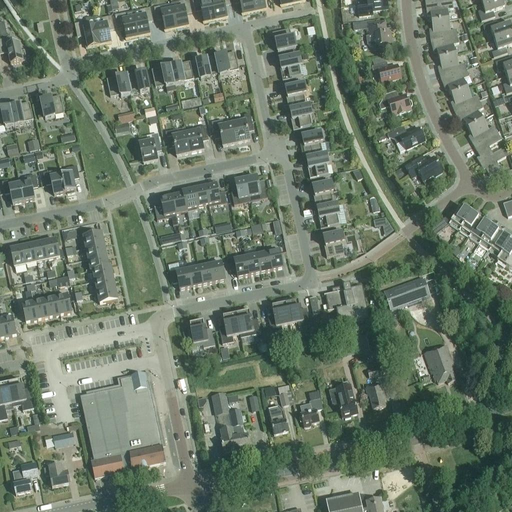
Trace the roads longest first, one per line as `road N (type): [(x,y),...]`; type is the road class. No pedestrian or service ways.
road 1 (tertiary): [(189,489),(355,456),(511,404)]
road 2 (residential): [(189,489),(160,318),(312,284)]
road 3 (residential): [(0,225),(103,203),(159,179),(277,149)]
road 4 (residential): [(0,95),(52,83),(67,74),(64,64),(244,28)]
road 5 (residential): [(470,183),(418,74),(406,0)]
road 6 (residential): [(277,149),(312,284)]
road 7 (tertiary): [(62,511),(189,489)]
road 8 (residential): [(244,28),(277,149)]
